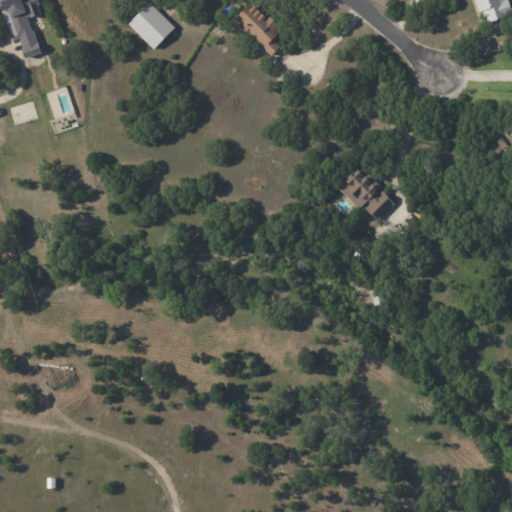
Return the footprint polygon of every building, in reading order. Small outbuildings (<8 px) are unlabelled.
[(39,53),(29,17),(40,14),(35,0),(0,0),(0,10),(8,40),(19,37),(24,57),(39,53)] [(270,55),(279,45),(272,39),(282,29),(251,0),(232,20),(270,55)] [(484,23),(511,14),(511,13),(507,0),(472,0),(477,13),(481,11),(484,23)] [(127,24),(153,48),(174,27),(148,2),(127,24)] [(358,209),(362,206),(375,221),(394,203),(358,165),(336,186),(358,209)]
